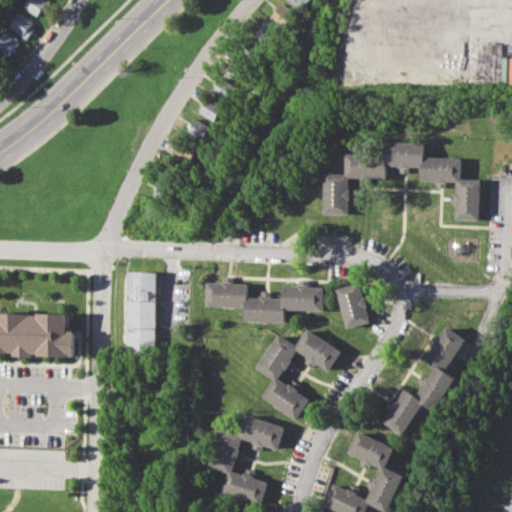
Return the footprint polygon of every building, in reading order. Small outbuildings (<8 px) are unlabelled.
[(23,5),(26,0),(47,0),(49,1),(40,15),(23,5)] [(288,0),(310,0),(300,11),(288,0)] [(270,16),(279,26),(292,13),(283,3),(270,16)] [(9,25),(21,10),(34,21),(31,25),(35,28),(27,39),(9,25)] [(254,36),(269,20),(284,36),(269,51),(254,36)] [(0,48),(0,36),(6,29),(20,41),(8,55),(0,48)] [(228,69),(239,56),(253,68),(243,81),(228,69)] [(212,90),(223,76),(239,89),(228,103),(212,90)] [(200,111),(208,97),(225,108),(216,121),(200,111)] [(196,116),(213,126),(203,142),(186,132),(196,116)] [(174,155),(183,139),(202,150),(192,166),(174,155)] [(323,213),(325,172),(345,173),(346,152),(384,154),(384,139),(426,141),(426,153),(464,155),(463,176),(484,176),(482,220),(453,219),(454,205),(448,205),(448,190),(456,190),(456,181),(445,181),(445,187),(435,186),(435,180),(420,180),(421,166),(409,165),(408,171),(399,171),(399,164),(385,164),(385,177),(372,177),(372,182),(363,182),(363,176),(350,176),(350,188),(354,189),(354,198),(348,198),(347,214),(323,213)] [(152,195),(161,178),(184,191),(174,208),(152,195)] [(128,353),(130,270),(159,271),(156,354),(128,353)] [(208,282),(249,284),(248,296),(283,298),(283,284),(325,286),(324,311),(286,309),(285,320),(245,319),(245,306),(208,305),(208,282)] [(337,288),(359,282),(363,296),(367,295),(370,305),(367,306),(371,320),(348,326),(337,288)] [(0,308),(13,308),(13,313),(69,314),(69,330),(75,330),(74,354),(0,352),(0,308)] [(383,419),(405,387),(416,394),(435,366),(424,358),(447,324),(468,338),(446,369),(457,376),(434,409),(423,401),(401,432),(383,419)] [(263,394),(275,378),(258,366),(281,334),(297,346),(310,327),(343,350),(329,370),(315,361),(313,365),(305,360),(309,355),(298,348),(291,358),(297,362),(291,370),(287,368),(280,377),(289,383),(292,378),(301,384),(297,390),(308,398),(295,416),(263,394)] [(221,491),(227,473),(207,467),(220,425),(240,431),(246,412),(285,424),(278,449),(262,444),(260,450),(252,447),(254,441),(242,438),(239,448),(245,450),(242,460),(236,458),(232,470),(244,474),(246,467),(255,470),(253,477),(266,481),(259,503),(221,491)] [(343,511),(324,503),(334,483),(347,489),(350,484),(359,488),(356,493),(367,498),(371,488),(366,486),(371,475),(376,477),(381,467),(370,462),(367,468),(359,464),(362,457),(348,451),(359,429),(394,446),(384,466),(403,475),(387,509),(368,500),(362,511),(343,511)]
